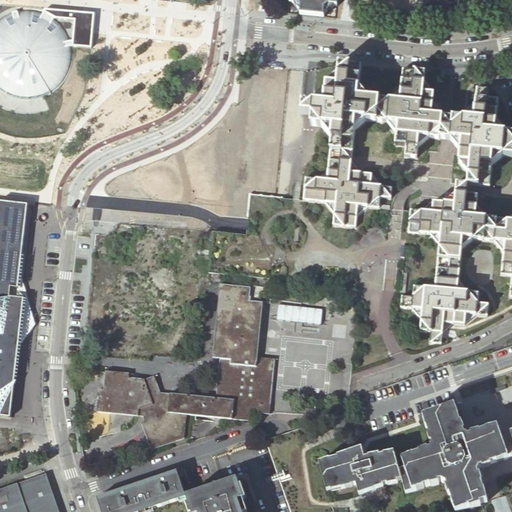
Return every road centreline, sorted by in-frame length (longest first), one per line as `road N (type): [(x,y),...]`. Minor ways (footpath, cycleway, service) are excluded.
road 1 (unclassified): [(76,492),(56,382),(76,184),(99,160),(191,117),(215,89),(228,27)]
road 2 (unknown): [(511,194),(418,185),(401,196),(384,292),(399,370)]
road 3 (unclassified): [(511,40),(407,50),(228,27)]
road 4 (unclassified): [(76,492),(270,426),(287,431)]
road 5 (residential): [(360,384),(511,325)]
